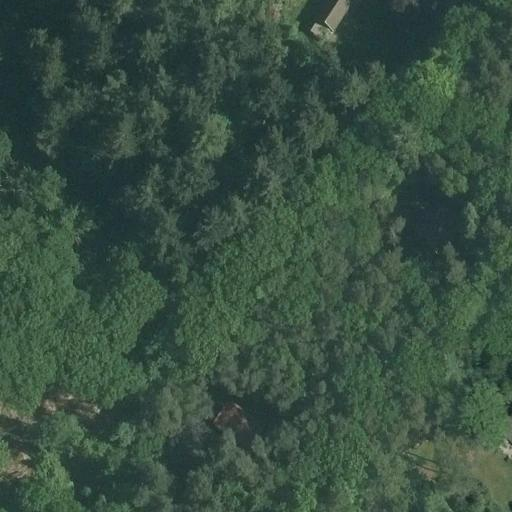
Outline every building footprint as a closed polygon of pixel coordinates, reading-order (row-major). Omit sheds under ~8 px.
[(354,0),(329,0),(315,23),(333,34),(354,0)] [(452,24),(459,0),(447,0),(441,20),(452,24)] [(418,236),(427,245),(433,239),(442,248),(461,231),(443,211),(436,217),(431,212),(422,221),(428,227),(418,236)] [(228,406),(214,427),(248,450),(261,429),(228,406)] [(408,511),(410,509),(400,501),(390,511),(408,511)]
